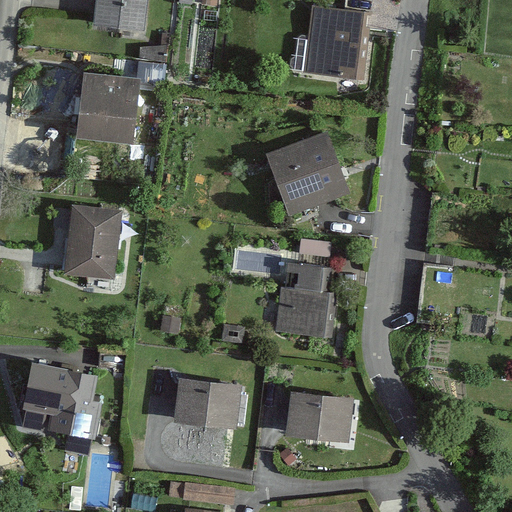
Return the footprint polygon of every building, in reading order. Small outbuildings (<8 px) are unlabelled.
[(143,27),(145,0),(95,0),(94,23),(143,27)] [(372,12),(312,6),(308,39),(292,37),(288,69),(364,78),(372,12)] [(165,61),(167,43),(161,43),(141,45),(140,58),(165,61)] [(139,78),(83,72),(77,136),(132,142),(139,78)] [(348,192),(326,132),(268,153),(290,213),(348,192)] [(114,277),(120,210),(72,206),(66,273),(114,277)] [(279,331),(328,335),(331,292),(322,291),(324,267),(287,264),(287,271),(300,272),(298,289),(282,288),(279,331)] [(129,352),(101,350),(100,357),(99,367),(128,369),(129,352)] [(97,375),(33,364),(25,407),(53,412),(50,428),(96,436),(102,402),(93,400),(97,375)] [(234,428),(239,384),(179,377),(174,421),(234,428)] [(347,440),(352,398),(292,391),(287,433),(347,440)] [(189,495),(235,499),(237,483),(190,479),(189,495)]
